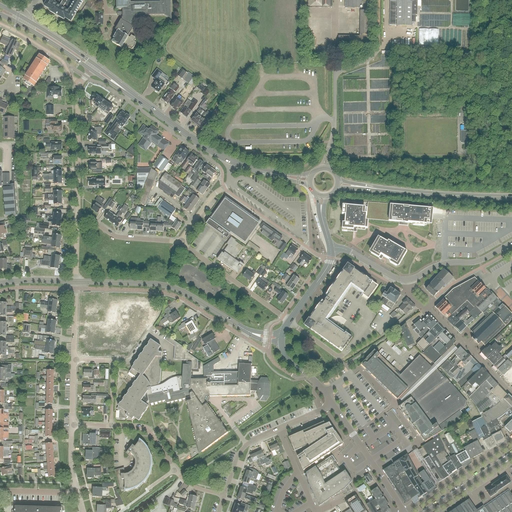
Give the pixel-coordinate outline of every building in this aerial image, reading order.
[(47,0),(44,7),(50,10),(49,12),(64,20),(65,19),(71,22),(84,1),(82,0),(47,0)] [(88,0),(85,6),(90,9),(94,3),(89,0),(88,0)] [(116,0),(117,9),(123,9),(123,11),(120,13),(120,16),(124,18),(123,20),(121,20),(115,30),(117,31),(113,38),(114,39),(112,42),(122,48),(122,47),(126,49),(127,47),(131,50),(132,49),(134,48),(134,47),(135,46),(135,44),(135,43),(134,42),(135,40),(135,37),(134,37),(131,36),(129,38),(128,37),(133,27),(133,25),(134,25),(140,16),(164,16),(171,19),(171,20),(170,0),(159,0),(160,3),(146,3),(145,0),(116,0)] [(418,1),(397,0),(396,25),(412,26),(412,15),(418,15),(418,1)] [(418,45),(438,46),(439,30),(419,29),(418,45)] [(370,36),(360,36),(338,36),(338,46),(370,47),(370,36)] [(16,43),(12,41),(12,42),(10,41),(10,40),(5,38),(4,39),(2,38),(0,42),(0,43),(8,47),(5,54),(6,54),(5,56),(9,58),(10,56),(11,56),(15,49),(17,50),(19,46),(16,44),(16,43)] [(25,83),(30,87),(32,88),(34,86),(50,62),(40,55),(24,80),(26,81),(25,83)] [(151,76),(157,81),(152,88),(155,90),(155,91),(157,92),(158,92),(158,93),(164,84),(166,86),(169,83),(160,76),(162,73),(157,69),(151,76)] [(186,82),(189,77),(190,75),(188,73),(188,74),(182,70),(177,76),(186,82)] [(169,88),(170,89),(168,93),(167,93),(162,100),(163,101),(166,103),(167,104),(174,94),(173,93),(174,92),(175,93),(179,87),(173,83),(169,88)] [(47,88),(47,95),(47,99),(54,98),(58,98),(58,96),(62,96),(62,89),(59,89),(59,88),(47,88)] [(210,91),(205,88),(201,93),(206,97),(210,91)] [(96,106),(98,108),(101,104),(102,105),(104,101),(96,95),(96,96),(95,95),(94,95),(92,97),(93,98),(91,102),(91,105),(95,108),(96,106)] [(183,102),(185,100),(179,96),(177,98),(176,97),(176,98),(175,98),(172,102),(173,102),(172,104),(170,107),(173,109),(173,108),(176,111),(179,107),(180,108),(180,107),(184,103),(183,102)] [(185,105),(185,106),(184,106),(180,113),(187,118),(189,115),(190,114),(191,112),(191,111),(197,103),(194,100),(191,105),(187,102),(184,105),(185,105)] [(101,104),(98,108),(107,115),(113,107),(112,107),(112,106),(112,105),(111,105),(111,104),(110,104),(109,104),(104,101),(102,105),(101,104)] [(195,124),(197,125),(204,116),(206,113),(200,108),(195,114),(196,114),(191,121),(195,124)] [(205,120),(203,119),(204,116),(197,125),(199,127),(203,129),(208,123),(213,118),(215,120),(220,113),(216,110),(212,115),(210,114),(205,120)] [(113,140),(117,134),(121,130),(120,130),(122,128),(124,125),(125,125),(126,125),(127,125),(128,125),(128,124),(128,123),(128,122),(127,121),(130,117),(127,115),(126,115),(122,112),(117,119),(118,120),(114,125),(113,125),(110,128),(109,128),(105,134),(113,140)] [(110,114),(104,122),(107,125),(113,116),(110,114)] [(62,124),(58,124),(58,120),(46,120),(46,127),(53,127),(53,130),(58,130),(58,132),(59,132),(61,132),(61,131),(62,130),(62,124)] [(146,136),(141,143),(146,147),(151,140),(156,144),(156,145),(163,150),(167,145),(160,139),(155,136),(157,132),(151,128),(149,132),(146,129),(143,127),(139,133),(142,135),(142,134),(146,136)] [(97,141),(98,135),(101,135),(101,132),(98,132),(98,131),(89,131),(88,137),(87,137),(87,140),(88,140),(89,141),(97,141)] [(44,143),(46,143),(46,147),(51,147),(51,150),(62,150),(62,143),(58,143),(58,142),(51,142),(51,143),(50,143),(50,139),(44,139),(44,143)] [(88,148),(88,154),(92,154),(92,155),(95,155),(95,154),(101,154),(101,152),(108,152),(108,145),(102,145),(102,148),(88,148)] [(174,163),(184,149),(181,147),(173,158),(174,159),(172,161),(174,163)] [(181,164),(183,161),(189,153),(184,149),(174,163),(178,166),(180,163),(181,164)] [(62,164),(62,157),(53,157),(53,154),(47,154),(47,158),(47,159),(49,159),(49,164),(53,164),(53,165),(62,164)] [(187,158),(182,166),(181,168),(184,170),(189,164),(192,167),(198,159),(191,154),(188,159),(187,158)] [(161,157),(154,166),(161,171),(168,162),(160,156),(161,157)] [(199,160),(187,177),(190,178),(192,174),(194,175),(193,177),(195,179),(199,173),(198,172),(204,163),(199,160)] [(89,163),(89,170),(90,169),(90,170),(93,170),(93,173),(102,173),(102,163),(89,163)] [(168,163),(164,169),(167,172),(172,166),(168,163)] [(207,174),(211,168),(207,165),(202,171),(207,174)] [(184,172),(188,175),(193,169),(189,166),(184,172)] [(31,168),(31,177),(37,178),(37,171),(41,171),(41,168),(31,168)] [(207,180),(210,176),(212,178),(216,172),(211,168),(207,174),(206,176),(204,178),(207,180)] [(151,169),(138,202),(144,204),(156,173),(151,169)] [(0,170),(0,186),(3,187),(6,217),(17,216),(14,183),(10,183),(9,173),(2,173),(2,171),(0,170)] [(150,170),(137,170),(137,188),(138,188),(138,191),(142,190),(150,170)] [(165,173),(159,181),(159,189),(164,192),(163,193),(169,197),(169,196),(172,198),(175,195),(179,198),(185,189),(181,186),(182,185),(165,173)] [(196,178),(194,181),(206,190),(210,185),(204,180),(202,183),(199,181),(200,181),(196,178)] [(194,181),(191,185),(195,188),(196,191),(202,196),(206,190),(194,181)] [(183,196),(181,199),(193,207),(199,199),(193,195),(189,201),(185,199),(186,198),(183,196)] [(96,213),(97,213),(98,213),(104,205),(102,204),(105,201),(98,196),(95,200),(97,202),(92,209),(95,211),(95,212),(96,213)] [(230,233),(245,243),(260,222),(235,204),(225,197),(206,224),(227,239),(230,234),(229,234),(230,233)] [(183,203),(186,205),(183,209),(189,213),(193,207),(181,199),(180,201),(183,203)] [(109,200),(103,209),(105,210),(112,201),(109,200)] [(170,217),(175,210),(162,201),(157,208),(170,217)] [(344,205),(343,214),(345,215),(344,223),(344,229),(353,230),(353,228),(365,229),(366,219),(408,223),(429,225),(431,207),(367,202),(367,207),(344,205)] [(115,220),(112,223),(117,227),(122,220),(119,218),(123,213),(124,214),(128,208),(124,205),(122,208),(119,212),(116,217),(114,219),(115,220)] [(116,217),(109,212),(104,218),(112,223),(115,220),(114,219),(116,217)] [(147,222),(144,222),(144,221),(140,220),(140,219),(137,218),(136,230),(143,230),(143,228),(147,228),(147,222)] [(48,219),(47,222),(52,223),(52,226),(60,227),(60,226),(61,226),(61,224),(60,224),(61,220),(48,219)] [(164,225),(160,224),(160,219),(157,219),(157,222),(157,231),(163,232),(163,227),(167,227),(167,223),(164,223),(164,225)] [(168,220),(168,227),(172,228),(176,231),(181,225),(176,221),(175,223),(170,219),(168,220)] [(1,226),(0,226),(0,238),(2,238),(1,234),(5,233),(4,228),(4,226),(5,226),(5,227),(12,226),(11,220),(1,223),(1,226)] [(155,222),(155,224),(150,224),(151,222),(147,222),(147,228),(150,228),(150,231),(157,231),(157,222),(155,222)] [(261,234),(272,242),(273,240),(275,241),(272,244),(276,247),(280,241),(282,238),(263,224),(260,229),(263,231),(261,234)] [(224,254),(222,252),(217,259),(237,274),(244,265),(240,262),(239,263),(234,259),(243,247),(235,241),(236,240),(231,237),(226,244),(228,245),(223,251),(225,252),(224,254)] [(380,238),(372,252),(380,256),(380,254),(397,264),(405,250),(393,244),(388,241),(387,242),(380,238)] [(60,249),(60,248),(61,245),(60,245),(60,242),(43,240),(42,239),(41,243),(52,245),(51,247),(42,246),(41,250),(48,251),(48,250),(56,251),(56,248),(60,249)] [(416,240),(411,246),(416,250),(421,244),(416,240)] [(278,249),(281,252),(286,245),(280,241),(276,247),(279,249),(278,249)] [(294,256),(298,250),(292,245),(287,251),(285,254),(289,257),(291,254),(294,256)] [(33,250),(24,248),(23,258),(31,259),(33,250)] [(304,254),(298,262),(297,263),(301,266),(304,262),(308,265),(312,259),(304,254)] [(12,270),(12,265),(7,265),(7,260),(0,259),(0,269),(7,270),(7,269),(12,270)] [(41,260),(40,266),(48,267),(48,268),(58,269),(58,268),(59,269),(60,266),(59,266),(59,262),(43,260),(41,260)] [(298,267),(293,264),(289,268),(294,272),(298,267)] [(341,352),(352,337),(328,320),(338,306),(336,305),(351,284),(364,293),(363,295),(368,299),(378,286),(348,264),(325,295),(328,297),(327,298),(325,301),(324,302),(322,300),(304,325),(341,352)] [(260,275),(265,268),(266,267),(261,265),(260,267),(260,268),(256,274),(260,276),(260,275)] [(444,269),(426,290),(434,297),(444,285),(446,286),(453,278),(444,269)] [(254,276),(256,273),(254,271),(252,274),(251,274),(247,271),(243,276),(250,281),(254,276)] [(285,274),(283,276),(296,285),(300,279),(294,275),(292,279),(285,274)] [(296,285),(283,276),(282,279),(281,281),(284,283),(286,282),(288,284),(286,286),(292,290),(296,285)] [(266,285),(269,282),(262,278),(260,281),(256,286),(264,291),(267,286),(266,285)] [(453,289),(435,307),(439,311),(442,314),(446,310),(451,315),(467,301),(474,308),(484,298),(480,295),(486,289),(481,284),(474,278),(453,289)] [(274,291),(277,293),(280,295),(277,300),(279,301),(278,302),(280,304),(281,303),(282,304),(288,295),(283,292),(282,292),(279,290),(281,287),(274,282),(272,284),(277,288),(274,291)] [(381,303),(383,305),(380,309),(386,313),(389,309),(391,310),(400,295),(390,288),(386,294),(384,293),(382,296),(384,298),(381,303)] [(483,314),(486,317),(474,328),(471,332),(474,336),(471,338),(478,345),(481,342),(484,346),(505,326),(511,321),(511,320),(511,319),(511,318),(511,317),(511,314),(511,315),(511,314),(503,305),(498,300),(491,292),(476,307),(476,306),(476,307),(482,313),(481,313),(483,314)] [(415,307),(412,303),(407,299),(402,303),(403,304),(399,309),(405,315),(410,310),(411,311),(415,307)] [(87,322),(86,349),(98,350),(99,314),(98,314),(98,312),(147,313),(147,302),(112,301),(113,301),(93,300),(92,308),(89,308),(89,314),(87,314),(87,322)] [(460,333),(464,329),(474,320),(481,313),(482,313),(476,307),(474,308),(467,301),(451,315),(449,317),(447,319),(460,333)] [(15,307),(6,307),(6,303),(0,302),(0,309),(8,310),(8,308),(12,309),(12,311),(15,311),(15,310),(22,310),(23,304),(19,304),(19,303),(15,303),(15,307)] [(56,314),(57,307),(40,305),(40,308),(48,309),(47,313),(56,314)] [(172,323),(174,322),(180,318),(176,312),(172,314),(170,311),(171,310),(169,307),(165,310),(164,311),(166,315),(163,317),(164,318),(161,321),(163,324),(168,321),(169,323),(172,323)] [(417,334),(433,318),(429,314),(425,318),(421,321),(416,325),(418,327),(414,330),(417,334)] [(411,327),(414,330),(418,327),(416,325),(421,321),(419,318),(412,324),(414,325),(411,327)] [(433,318),(417,334),(419,337),(421,339),(426,335),(425,335),(438,323),(433,318)] [(186,326),(191,334),(188,336),(191,339),(195,337),(194,333),(198,331),(192,321),(189,323),(188,321),(181,325),(177,327),(179,331),(186,326)] [(415,344),(406,323),(400,329),(409,351),(414,346),(413,345),(415,344)] [(425,335),(426,335),(421,339),(416,344),(423,351),(431,343),(437,338),(439,336),(441,334),(445,330),(438,323),(425,335)] [(39,328),(47,329),(47,333),(54,334),(55,327),(47,326),(43,326),(39,325),(39,328)] [(11,328),(8,328),(8,330),(0,329),(0,336),(6,336),(6,332),(8,332),(8,331),(11,331),(11,328)] [(433,345),(431,346),(438,353),(453,338),(451,337),(450,336),(445,330),(439,336),(437,339),(437,338),(431,343),(433,345)] [(212,334),(202,340),(205,345),(206,344),(207,345),(203,348),(208,358),(213,355),(212,353),(213,352),(214,353),(213,353),(215,352),(215,353),(216,352),(219,350),(214,340),(215,339),(212,334)] [(238,372),(213,372),(213,366),(220,362),(218,358),(203,367),(203,379),(191,379),(191,369),(197,369),(198,360),(188,353),(189,351),(167,336),(165,340),(174,346),(173,359),(187,360),(186,365),(183,365),(182,377),(181,377),(180,377),(178,377),(177,377),(176,377),(175,377),(173,378),(170,379),(169,380),(168,380),(164,383),(163,384),(162,384),(161,385),(160,385),(159,386),(158,383),(160,383),(162,352),(158,352),(158,349),(161,346),(151,340),(128,373),(137,379),(116,409),(119,411),(118,418),(118,419),(126,419),(128,417),(132,420),(134,418),(138,421),(148,406),(146,405),(149,401),(150,404),(165,401),(166,403),(186,399),(185,397),(189,395),(191,400),(186,401),(199,454),(227,433),(206,404),(209,397),(250,396),(250,391),(257,391),(257,396),(259,401),(265,401),(269,396),(270,384),(267,379),(261,378),(259,381),(250,381),(251,364),(239,364),(238,372)] [(438,353),(442,357),(454,345),(456,341),(453,338),(438,353)] [(33,345),(35,345),(54,348),(54,344),(55,345),(55,342),(55,341),(48,340),(47,340),(43,340),(43,342),(35,341),(34,343),(33,343),(33,345)] [(489,345),(484,349),(481,353),(487,359),(499,347),(494,342),(492,344),(490,346),(489,345)] [(493,366),(502,358),(498,354),(503,349),(506,346),(503,343),(499,347),(487,359),(493,366)] [(54,348),(35,345),(34,349),(43,350),(45,350),(45,353),(53,354),(54,354),(54,351),(54,348)] [(434,364),(442,357),(438,353),(431,346),(422,354),(434,364)] [(467,355),(460,347),(454,354),(447,360),(454,354),(456,356),(450,362),(453,365),(452,366),(454,368),(456,366),(455,365),(458,362),(459,363),(462,361),(467,355)] [(0,355),(1,356),(1,359),(8,359),(8,356),(6,356),(6,352),(8,352),(8,351),(11,351),(11,348),(8,348),(8,349),(0,349),(0,355)] [(493,366),(497,370),(509,359),(511,356),(511,348),(502,358),(493,366)] [(395,371),(395,370),(374,350),(360,364),(397,400),(408,389),(410,386),(418,379),(412,374),(417,369),(411,363),(400,375),(395,371)] [(453,378),(472,359),(470,357),(470,356),(469,355),(468,355),(468,354),(467,355),(462,361),(459,363),(458,362),(455,365),(456,366),(454,368),(452,366),(447,360),(441,366),(440,367),(443,369),(442,369),(447,374),(452,379),(453,378)] [(250,363),(253,363),(254,355),(244,355),(244,359),(251,359),(250,363)] [(423,374),(431,367),(419,355),(411,363),(417,369),(423,374)] [(473,359),(473,358),(472,359),(453,378),(457,383),(478,364),(478,363),(477,364),(477,363),(476,364),(473,360),(473,359)] [(509,359),(497,370),(503,376),(511,366),(511,363),(511,364),(508,361),(509,359)] [(478,364),(457,383),(461,387),(482,368),(478,364)] [(6,371),(6,368),(8,368),(8,365),(1,365),(1,368),(0,368),(0,375),(8,375),(8,374),(11,374),(11,371),(6,371)] [(461,387),(462,388),(461,389),(469,397),(471,395),(472,395),(490,377),(482,368),(461,387)] [(418,379),(423,374),(417,369),(412,374),(418,379)] [(441,375),(437,370),(411,398),(398,407),(424,442),(441,431),(441,432),(464,416),(460,411),(466,406),(467,402),(442,374),(441,375)] [(0,375),(0,381),(1,382),(1,387),(8,387),(8,384),(6,384),(6,382),(6,378),(11,378),(11,377),(15,377),(15,374),(11,374),(8,374),(8,375),(0,375)] [(486,397),(498,386),(498,385),(490,377),(472,395),(469,398),(475,405),(476,406),(476,407),(486,397)] [(486,397),(476,407),(481,415),(483,413),(482,412),(488,406),(490,409),(501,401),(507,395),(498,386),(486,397)] [(9,397),(9,395),(7,395),(7,391),(10,391),(10,387),(8,387),(1,387),(1,391),(0,390),(0,397),(6,397),(9,397)] [(503,408),(511,398),(508,395),(508,396),(507,395),(501,401),(490,409),(483,413),(481,415),(482,417),(483,420),(503,408)] [(6,404),(6,397),(0,397),(0,403),(2,404),(2,407),(12,407),(12,404),(6,404)] [(509,410),(511,407),(511,398),(503,408),(483,420),(486,425),(492,422),(497,419),(499,418),(507,412),(509,410)] [(4,410),(9,410),(12,410),(12,407),(2,407),(2,410),(0,409),(0,416),(8,416),(8,413),(4,413),(4,410)] [(511,412),(509,410),(507,412),(499,418),(509,435),(511,433),(511,412)] [(9,422),(4,422),(4,419),(8,419),(8,416),(0,416),(0,425),(8,426),(9,422)] [(480,438),(480,439),(482,438),(483,441),(488,450),(496,446),(486,425),(483,420),(482,417),(472,422),(477,432),(480,438)] [(502,429),(501,429),(500,426),(497,419),(492,422),(501,443),(505,441),(505,440),(501,431),(502,429)] [(324,422),(289,437),(295,451),(308,445),(310,448),(297,457),(303,471),(343,444),(336,433),(335,433),(330,426),(326,428),(324,422)] [(486,425),(496,446),(501,443),(492,422),(486,425)] [(0,434),(8,435),(8,432),(4,432),(4,429),(8,429),(8,426),(0,425),(0,434)] [(470,459),(484,452),(477,440),(480,438),(477,432),(472,435),(475,440),(470,443),(471,444),(464,448),(466,450),(470,459)] [(449,433),(444,435),(446,438),(447,440),(456,456),(462,467),(468,462),(469,463),(471,462),(469,460),(470,459),(466,450),(461,453),(455,441),(454,442),(449,433)] [(8,435),(0,434),(0,441),(2,441),(1,444),(8,444),(8,441),(3,441),(3,438),(8,438),(8,435)] [(88,444),(90,444),(95,445),(95,434),(90,434),(90,436),(88,435),(87,435),(87,436),(84,435),(84,444),(87,444),(87,445),(88,445),(88,444)] [(439,436),(422,446),(423,448),(423,447),(426,452),(429,457),(443,480),(449,476),(448,475),(435,455),(444,450),(444,449),(445,448),(439,436)] [(447,440),(444,442),(448,451),(449,451),(451,456),(450,457),(457,470),(462,467),(456,456),(447,440)] [(132,445),(132,446),(127,446),(127,445),(126,451),(127,451),(128,451),(126,454),(129,456),(131,453),(134,456),(135,460),(135,464),(134,468),(132,471),(128,474),(125,475),(124,474),(123,474),(121,469),(114,471),(120,491),(126,490),(125,489),(128,489),(129,490),(135,488),(134,487),(137,485),(138,487),(143,483),(142,482),(144,480),(145,480),(148,475),(147,474),(148,472),(150,472),(151,466),(150,465),(150,462),(152,462),(150,456),(149,456),(148,453),(150,453),(146,447),(145,448),(144,446),(145,444),(140,441),(135,447),(132,445)] [(8,444),(1,444),(1,447),(0,447),(0,453),(8,454),(11,454),(11,451),(9,451),(10,447),(8,447),(8,445),(8,444)] [(269,448),(271,453),(270,453),(272,457),(277,455),(275,451),(278,450),(280,454),(283,453),(280,446),(278,447),(277,444),(269,448)] [(423,447),(418,450),(439,483),(443,480),(429,457),(423,447)] [(92,448),(92,451),(86,451),(86,460),(92,460),(94,460),(99,455),(100,448),(92,448)] [(444,450),(435,455),(448,475),(449,476),(457,471),(449,458),(445,450),(444,450)] [(256,453),(261,465),(265,464),(265,465),(272,462),(270,458),(268,459),(266,456),(264,457),(261,451),(256,453)] [(261,465),(256,453),(250,456),(251,458),(249,459),(249,460),(248,460),(249,463),(250,462),(250,463),(253,462),(256,460),(259,466),(261,465)] [(396,472),(397,473),(402,482),(405,488),(409,497),(410,498),(413,502),(416,500),(420,497),(427,492),(435,486),(424,470),(418,474),(424,482),(421,484),(421,483),(422,483),(418,476),(419,476),(407,455),(393,464),(395,467),(394,468),(396,472)] [(331,456),(304,474),(319,506),(327,501),(353,489),(349,484),(352,481),(345,471),(342,473),(334,461),(335,460),(332,456),(331,457),(331,456)] [(290,467),(288,461),(282,463),(285,470),(290,467)] [(385,473),(394,467),(392,465),(383,470),(385,473)] [(2,476),(13,473),(11,466),(0,469),(2,476)] [(396,472),(394,468),(394,467),(385,473),(388,479),(397,473),(396,472)] [(100,476),(101,472),(101,468),(93,469),(88,469),(88,478),(94,479),(94,476),(100,476)] [(256,480),(258,473),(255,470),(249,468),(248,471),(247,470),(245,476),(256,480)] [(397,473),(388,479),(395,487),(402,482),(397,473)] [(364,477),(366,480),(365,481),(367,484),(368,483),(369,484),(372,481),(368,475),(364,477)] [(496,492),(511,482),(506,475),(491,485),(491,486),(485,490),(490,497),(497,493),(496,492)] [(257,481),(256,480),(245,476),(243,482),(249,484),(248,487),(256,490),(257,487),(249,484),(250,481),(257,483),(257,481)] [(402,482),(395,487),(398,492),(405,488),(402,482)] [(366,483),(359,488),(362,492),(368,487),(366,483)] [(102,497),(102,491),(108,491),(108,487),(98,488),(93,488),(92,497),(102,497)] [(386,506),(389,504),(377,487),(370,491),(375,499),(382,511),(388,511),(389,510),(386,506)] [(405,502),(410,498),(409,497),(405,488),(398,492),(405,502)] [(115,494),(118,500),(119,506),(124,505),(118,493),(115,494)] [(244,498),(252,501),(256,503),(257,499),(245,495),(239,493),(237,499),(243,501),(244,498)] [(501,497),(511,511),(511,504),(505,494),(501,497)] [(188,501),(195,503),(197,497),(190,495),(190,496),(188,495),(186,501),(188,501)] [(367,511),(356,495),(345,502),(350,509),(351,511),(367,511)] [(496,500),(504,511),(511,511),(501,497),(496,500)] [(183,505),(184,503),(187,504),(186,507),(187,507),(187,508),(194,510),(195,503),(188,501),(186,501),(181,499),(179,504),(183,505)] [(382,511),(375,499),(366,505),(370,511),(382,511)] [(479,511),(477,511),(469,499),(449,511),(479,511)] [(492,511),(504,511),(496,500),(488,505),(492,511)] [(106,511),(106,509),(111,509),(111,505),(111,501),(105,501),(106,505),(102,505),(102,506),(98,506),(97,511),(106,511)] [(235,503),(233,510),(240,511),(246,511),(249,505),(246,505),(241,503),(241,505),(235,503)]
